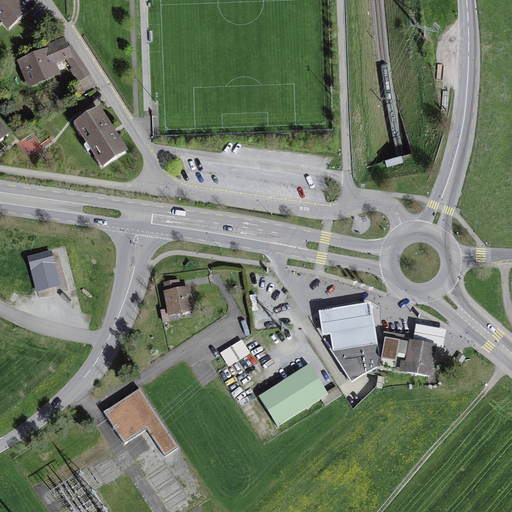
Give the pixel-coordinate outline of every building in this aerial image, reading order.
[(12,0),(0,0),(0,19),(9,30),(26,14),(12,0)] [(51,66),(66,60),(72,58),(67,48),(64,39),(51,45),(53,49),(52,53),(34,60),(32,56),(21,61),(25,70),(21,72),(26,83),(30,81),(31,84),(54,74),(51,66)] [(71,47),(67,48),(72,58),(66,60),(72,69),(71,70),(78,82),(89,75),(71,47)] [(77,124),(104,166),(125,153),(98,111),(77,124)] [(59,285),(51,253),(29,259),(37,291),(59,285)] [(165,284),(170,314),(192,310),(188,290),(177,292),(176,288),(177,288),(176,282),(165,284)] [(335,349),(376,343),(370,306),(321,315),(325,338),(333,337),(335,349)] [(417,328),(414,344),(434,347),(445,349),(448,334),(417,328)] [(383,346),(379,367),(379,368),(428,377),(434,347),(414,344),(384,339),(383,346)] [(222,354),(229,366),(248,354),(241,342),(222,354)] [(377,345),(376,343),(335,349),(330,350),(351,384),(379,367),(383,346),(377,345)] [(259,397),(277,427),(328,395),(309,366),(259,397)] [(104,413),(124,444),(146,429),(165,457),(178,448),(140,389),(104,413)] [(322,399),(326,405),(342,395),(339,389),(322,399)]
